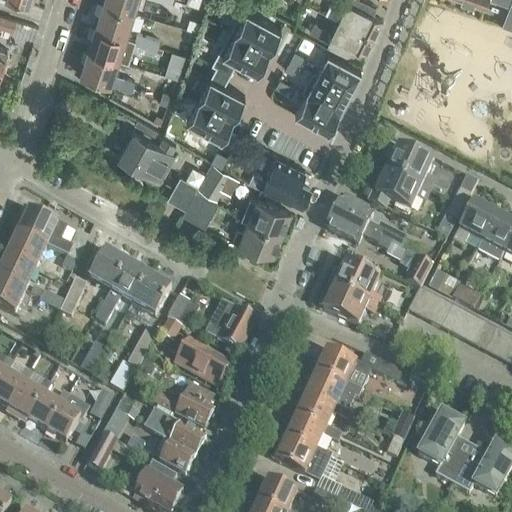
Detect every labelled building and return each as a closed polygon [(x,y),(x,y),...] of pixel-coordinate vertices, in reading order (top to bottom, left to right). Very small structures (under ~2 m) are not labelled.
[(103,0),(102,3),(132,14),(136,0),(103,0)] [(361,0),(347,0),(337,21),(373,39),(382,20),(371,15),(375,7),(361,0)] [(495,0),(509,5),(502,25),(511,29),(511,0),(464,0),(484,7),(486,0),(495,0)] [(125,37),(128,27),(132,14),(102,3),(95,27),(125,37)] [(241,8),(229,30),(269,51),(281,29),(241,8)] [(0,74),(7,50),(0,47),(0,27),(12,31),(15,21),(0,16),(0,74)] [(189,19),(186,28),(194,31),(197,22),(189,19)] [(341,41),(366,53),(373,39),(337,21),(333,31),(314,21),(308,32),(327,42),(329,38),(340,43),(341,41)] [(130,54),(120,51),(125,37),(95,27),(87,50),(117,61),(127,64),(130,54)] [(218,51),(211,63),(230,73),(236,62),(257,73),(269,51),(229,30),(218,51)] [(144,48),(147,36),(136,33),(132,44),(144,48)] [(147,36),(144,48),(155,52),(159,40),(147,36)] [(79,75),(109,85),(117,61),(87,50),(79,75)] [(294,50),(289,59),(298,63),(300,65),(304,56),(294,50)] [(312,70),(349,91),(351,87),(360,70),(359,69),(327,52),(316,72),(312,70)] [(292,74),(298,63),(289,59),(284,69),(292,74)] [(175,79),(179,67),(167,63),(163,75),(175,79)] [(215,66),(197,99),(233,118),(244,96),(224,84),(230,73),(211,63),(211,64),(215,66)] [(312,70),(301,90),(339,111),(349,91),(312,70)] [(122,77),(119,88),(131,93),(134,81),(122,77)] [(274,87),(285,92),(289,84),(279,78),(274,87)] [(305,93),(294,113),(328,131),(339,111),(301,90),(301,91),(305,93)] [(162,92),(158,103),(165,105),(169,94),(162,92)] [(197,99),(186,121),(221,140),(233,118),(197,99)] [(155,136),(157,131),(137,119),(134,124),(155,136)] [(118,157),(129,163),(159,180),(174,155),(171,153),(175,145),(161,138),(157,145),(133,131),(118,157)] [(221,168),(227,156),(216,150),(210,162),(221,168)] [(397,152),(387,175),(429,194),(434,183),(425,179),(431,167),(397,152)] [(264,190),(300,208),(309,190),(298,184),(305,171),(277,156),(270,170),(281,176),(276,186),(253,173),(248,183),(264,191),(264,190)] [(215,201),(230,176),(212,165),(197,190),(215,201)] [(159,194),(170,200),(179,205),(192,183),(172,171),(159,194)] [(429,194),(387,175),(386,175),(382,174),(368,206),(386,214),(390,205),(410,214),(416,200),(424,203),(429,194)] [(460,191),(452,204),(462,209),(470,196),(460,191)] [(186,210),(199,218),(203,221),(213,204),(196,194),(186,210)] [(249,210),(246,217),(246,218),(283,234),(291,214),(254,198),(249,196),(244,208),(249,210)] [(342,202),(334,216),(382,241),(392,246),(397,236),(379,227),(377,231),(369,227),(373,218),(342,202)] [(455,223),(462,209),(452,204),(445,218),(455,223)] [(473,204),(453,244),(462,248),(469,236),(482,243),(496,216),(473,204)] [(17,225),(21,227),(18,235),(46,249),(67,258),(76,263),(87,241),(77,235),(71,248),(60,242),(66,229),(58,225),(57,226),(24,210),(17,225)] [(334,216),(326,231),(358,248),(363,239),(378,247),(382,241),(334,216)] [(511,224),(496,216),(482,243),(504,254),(511,238),(511,224)] [(232,237),(237,239),(274,255),(283,234),(246,218),(241,229),(236,227),(232,237)] [(6,258),(35,272),(46,249),(18,235),(6,258)] [(88,281),(110,294),(126,265),(104,252),(88,281)] [(6,258),(0,271),(0,281),(25,294),(35,272),(6,258)] [(76,263),(67,258),(62,267),(72,273),(76,263)] [(416,258),(404,280),(419,287),(431,265),(416,258)] [(132,307),(148,278),(126,265),(110,294),(94,321),(104,327),(120,300),(132,307)] [(345,265),(334,289),(343,293),(377,308),(381,300),(372,296),(379,281),(345,265)] [(452,302),(460,286),(460,285),(437,273),(436,272),(427,288),(452,302)] [(170,291),(148,278),(132,307),(153,319),(170,291)] [(0,309),(14,316),(25,294),(0,281),(0,309)] [(70,319),(85,286),(74,281),(64,303),(65,303),(60,314),(70,319)] [(471,312),(479,296),(460,286),(452,302),(471,312)] [(377,308),(343,293),(334,289),(323,312),(357,328),(365,311),(374,315),(377,308)] [(408,313),(419,319),(431,295),(420,289),(408,313)] [(49,309),(54,298),(44,293),(38,304),(49,309)] [(419,319),(430,325),(442,301),(431,295),(419,319)] [(54,298),(49,309),(60,314),(65,303),(64,303),(54,298)] [(179,324),(189,305),(178,298),(167,318),(179,324)] [(430,325),(441,330),(453,307),(442,301),(430,325)] [(240,352),(254,326),(256,320),(225,304),(222,303),(206,335),(212,338),(240,352)] [(189,305),(179,324),(189,330),(200,310),(189,305)] [(453,307),(441,330),(452,336),(463,312),(453,307)] [(452,336),(463,342),(475,318),(463,312),(452,336)] [(463,342),(474,348),(486,324),(475,318),(463,342)] [(168,319),(159,336),(172,343),(181,327),(168,319)] [(474,348),(484,353),(496,330),(486,324),(474,348)] [(137,371),(157,335),(147,329),(126,365),(137,371)] [(496,330),(484,353),(496,359),(508,336),(496,330)] [(511,337),(508,336),(496,359),(507,365),(511,355),(511,337)] [(191,343),(178,366),(218,389),(231,366),(191,343)] [(327,352),(317,374),(346,388),(348,384),(362,391),(371,372),(405,389),(410,378),(364,356),(361,363),(357,361),(355,366),(327,352)] [(88,359),(81,371),(91,378),(98,366),(88,359)] [(0,380),(4,374),(7,376),(13,365),(5,361),(0,370),(0,380)] [(149,378),(155,367),(144,361),(138,372),(149,378)] [(4,374),(0,380),(0,406),(7,411),(23,385),(26,387),(32,376),(25,372),(18,383),(7,376),(4,374)] [(344,392),(358,399),(362,391),(348,384),(346,388),(317,374),(312,383),(308,381),(302,395),(306,396),(336,410),(338,405),(344,392)] [(119,377),(115,378),(110,386),(122,393),(128,383),(119,377)] [(37,394),(26,387),(23,385),(7,411),(5,415),(18,423),(21,418),(27,422),(42,397),(45,398),(51,388),(43,383),(37,394)] [(180,407),(176,405),(157,396),(152,405),(204,431),(213,412),(207,409),(212,398),(190,387),(180,407)] [(45,398),(42,397),(27,422),(46,433),(67,397),(51,388),(45,398)] [(306,396),(296,418),(326,432),(327,428),(334,414),(349,422),(353,412),(338,405),(336,410),(306,396)] [(82,406),(70,399),(67,397),(46,433),(65,444),(80,419),(83,421),(85,418),(89,410),(82,406)] [(138,414),(128,408),(123,417),(132,423),(138,414)] [(85,418),(91,422),(96,414),(89,410),(85,418)] [(452,486),(472,449),(456,440),(464,426),(439,413),(415,457),(439,470),(436,477),(452,486)] [(152,435),(168,444),(195,459),(205,441),(170,421),(162,417),(152,435)] [(296,418),(286,439),(316,453),(318,449),(324,436),(339,443),(343,435),(327,428),(326,432),(296,418)] [(393,435),(404,440),(411,423),(401,418),(393,435)] [(111,453),(117,444),(103,436),(86,466),(100,474),(111,453)] [(403,441),(394,437),(386,454),(396,458),(403,441)] [(132,439),(131,440),(126,449),(137,456),(151,464),(154,458),(141,450),(144,446),(132,439)] [(321,482),(329,465),(333,456),(318,449),(316,453),(286,439),(281,450),(277,448),(271,461),(305,477),(306,475),(321,482)] [(75,446),(83,451),(86,446),(78,441),(75,446)] [(472,449),(452,486),(466,494),(470,486),(494,500),(511,467),(511,452),(494,443),(486,457),(472,449)] [(137,456),(126,449),(117,444),(111,453),(132,465),(137,456)] [(185,476),(195,459),(168,444),(158,462),(185,476)] [(162,511),(170,511),(182,492),(172,486),(176,478),(153,465),(148,473),(135,497),(162,511)] [(256,504),(273,511),(288,511),(297,495),(267,481),(256,504)] [(340,490),(335,500),(360,511),(375,511),(378,507),(340,490)] [(331,511),(336,501),(315,491),(311,502),(331,511)] [(0,511),(7,511),(11,506),(0,499),(0,511)]
